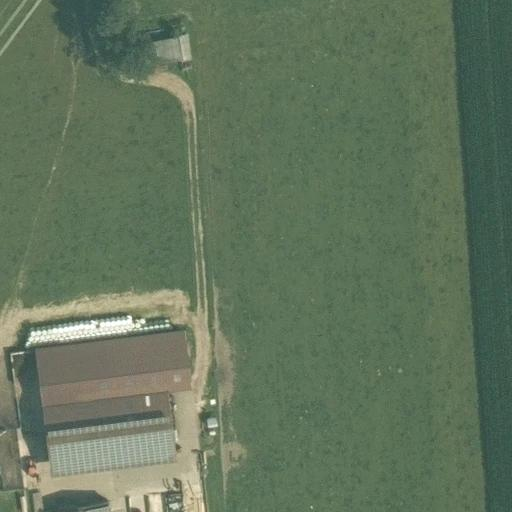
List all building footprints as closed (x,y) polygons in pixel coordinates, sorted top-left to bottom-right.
[(176,38),(129,46),(133,66),(180,58),(176,38)] [(36,348),(43,396),(164,381),(188,379),(181,331),(36,348)] [(164,381),(43,396),(51,470),(174,457),(164,381)] [(186,495),(174,496),(175,511),(187,510),(186,495)] [(56,511),(108,511),(107,499),(56,506),(56,511)]
